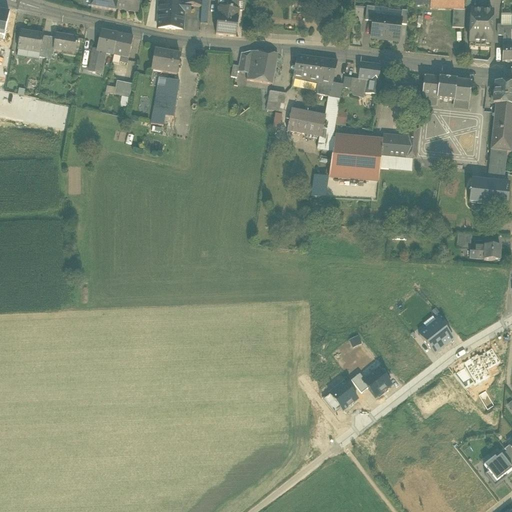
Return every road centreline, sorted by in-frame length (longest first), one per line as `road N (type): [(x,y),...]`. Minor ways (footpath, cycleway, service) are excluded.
road 1 (tertiary): [(13,0),(72,19),(228,43),(511,70)]
road 2 (track): [(252,511),(511,318)]
